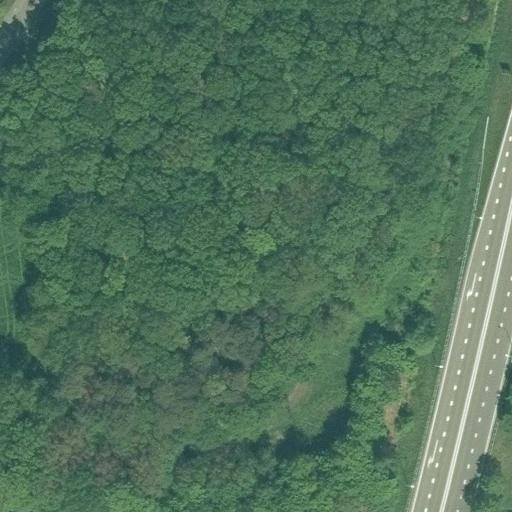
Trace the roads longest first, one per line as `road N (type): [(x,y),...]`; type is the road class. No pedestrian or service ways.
road 1 (track): [(177,448),(227,437),(295,406),(304,394),(309,321),(394,186),(470,0)]
road 2 (trunk): [(440,511),(511,208)]
road 3 (track): [(0,466),(177,448)]
